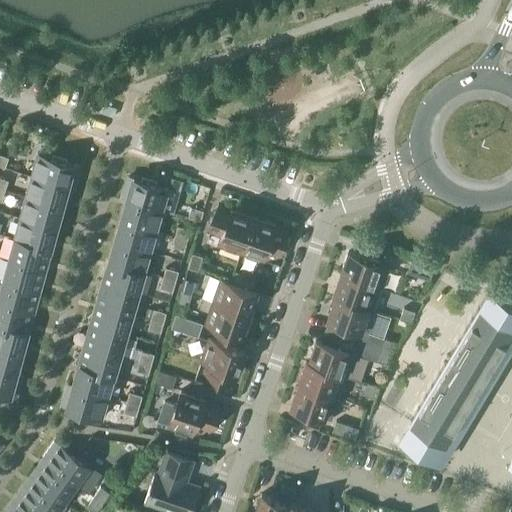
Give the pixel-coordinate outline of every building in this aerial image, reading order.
[(144,124),(152,127),(155,120),(153,119),(153,118),(149,117),(147,117),(144,124)] [(38,155),(32,177),(73,188),(78,167),(73,165),(56,160),(51,159),(38,155)] [(32,177),(26,197),(61,207),(67,187),(73,188),(32,177)] [(127,177),(121,198),(161,210),(168,189),(154,185),(150,183),(133,178),(133,179),(127,177)] [(26,197),(21,218),(55,228),(61,207),(26,197)] [(126,200),(120,221),(155,231),(161,210),(121,198),(121,199),(126,200)] [(218,245),(241,253),(253,217),(220,205),(209,235),(221,239),(218,245)] [(187,218),(199,221),(202,211),(190,207),(187,218)] [(253,217),(241,253),(263,260),(265,254),(276,258),(286,228),(253,217)] [(21,218),(15,239),(50,249),(55,228),(21,218)] [(120,221),(114,241),(149,251),(155,231),(120,221)] [(177,226),(174,236),(187,240),(189,230),(177,226)] [(187,240),(174,236),(171,246),(184,250),(187,240)] [(15,239),(9,260),(44,270),(50,249),(15,239)] [(114,241),(108,262),(143,272),(149,251),(114,241)] [(347,252),(340,275),(381,289),(388,269),(380,266),(381,264),(347,252)] [(187,268),(198,271),(202,256),(191,253),(187,268)] [(9,260),(3,281),(38,290),(44,270),(9,260)] [(407,273),(429,281),(433,269),(410,261),(407,273)] [(108,262),(102,283),(137,293),(143,272),(108,262)] [(165,268),(162,278),(175,281),(178,271),(165,268)] [(230,283),(251,290),(255,279),(234,271),(230,283)] [(340,275),(332,296),(376,311),(374,310),(381,289),(340,275)] [(175,281),(162,278),(159,288),(172,291),(175,281)] [(184,279),(180,291),(191,294),(195,282),(184,279)] [(220,280),(213,302),(249,314),(256,292),(220,280)] [(3,281),(0,292),(0,302),(32,311),(38,290),(3,281)] [(102,283),(96,304),(131,314),(137,293),(102,283)] [(191,294),(180,291),(176,304),(187,307),(191,294)] [(376,311),(332,296),(332,297),(334,297),(327,319),(368,334),(376,311)] [(511,306),(496,297),(495,299),(487,313),(478,308),(451,353),(410,421),(418,426),(409,442),(441,462),(506,353),(511,343),(511,306)] [(0,302),(0,324),(27,332),(32,311),(0,302)] [(249,314),(213,302),(205,325),(241,337),(249,314)] [(96,304),(90,324),(125,334),(131,314),(96,304)] [(399,319),(410,323),(414,312),(403,308),(399,319)] [(153,309),(150,319),(163,323),(165,313),(153,309)] [(170,328),(197,337),(202,324),(175,314),(170,328)] [(163,323),(150,319),(147,329),(160,333),(163,323)] [(0,324),(0,347),(21,353),(27,332),(0,324)] [(90,324),(84,345),(111,353),(119,355),(120,353),(125,334),(90,324)] [(383,338),(379,350),(388,353),(390,354),(391,353),(394,342),(383,338)] [(209,339),(204,353),(201,362),(207,364),(203,375),(233,385),(244,353),(245,351),(209,339)] [(311,353),(308,362),(347,376),(346,377),(349,377),(357,355),(352,353),(349,352),(315,340),(311,353)] [(82,353),(78,366),(113,375),(119,355),(111,353),(84,345),(82,353)] [(0,369),(15,374),(21,353),(0,347),(0,369)] [(388,353),(379,350),(378,353),(375,361),(386,365),(390,354),(388,353)] [(141,353),(138,361),(150,364),(153,354),(148,353),(141,351),(141,353)] [(150,364),(138,361),(135,371),(148,374),(150,364)] [(306,362),(298,384),(339,398),(346,377),(347,376),(308,362),(306,362)] [(78,366),(72,386),(107,396),(113,375),(78,366)] [(15,374),(0,369),(0,392),(9,395),(15,396),(21,375),(15,374)] [(154,383),(172,389),(176,376),(158,370),(154,383)] [(363,395),(375,399),(379,387),(367,383),(363,395)] [(324,418),(331,420),(339,398),(298,384),(290,406),(324,418)] [(107,396),(72,386),(67,385),(60,406),(66,408),(83,413),(88,415),(101,418),(107,396)] [(168,427),(191,435),(193,428),(208,434),(218,404),(180,391),(168,427)] [(129,392),(126,402),(138,406),(141,396),(129,392)] [(138,406),(126,402),(123,412),(136,416),(138,406)] [(331,432),(354,440),(358,429),(335,421),(331,432)] [(41,460),(46,463),(75,484),(88,466),(74,456),(70,453),(59,445),(58,446),(54,442),(41,460)] [(167,451),(159,474),(154,472),(144,502),(173,511),(190,511),(199,487),(184,482),(192,460),(167,451)] [(46,463),(33,481),(63,502),(75,484),(46,463)] [(33,481),(21,498),(40,511),(55,511),(63,502),(33,481)] [(100,487),(93,497),(102,503),(109,493),(100,487)] [(254,511),(286,511),(290,504),(261,494),(254,511)] [(95,511),(102,503),(93,497),(86,507),(92,511),(95,511)] [(40,511),(21,498),(10,511),(40,511)]
